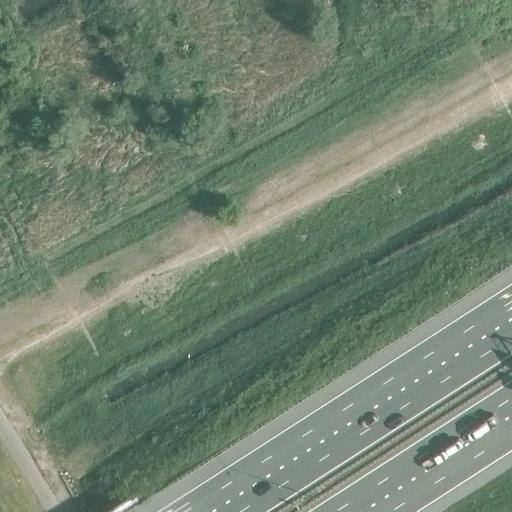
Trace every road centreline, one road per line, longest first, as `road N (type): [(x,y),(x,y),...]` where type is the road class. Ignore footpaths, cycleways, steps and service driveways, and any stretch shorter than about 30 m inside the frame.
road 1 (motorway): [(511,319),(214,511)]
road 2 (motorway): [(357,511),(511,413)]
